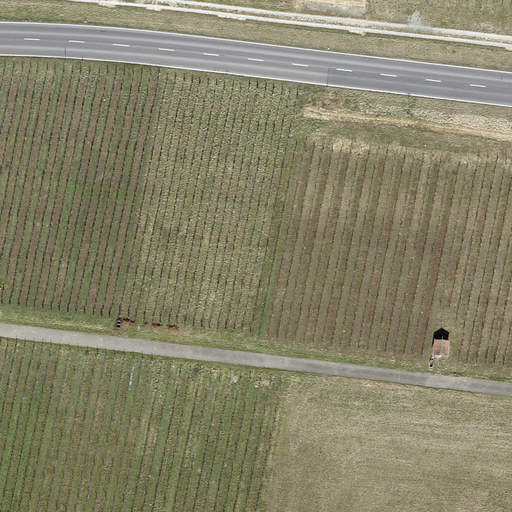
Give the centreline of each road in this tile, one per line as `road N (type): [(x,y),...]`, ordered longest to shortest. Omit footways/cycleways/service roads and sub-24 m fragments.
road 1 (track): [(511,388),(0,331)]
road 2 (primary): [(0,39),(511,90)]
road 3 (track): [(65,0),(189,5),(511,44)]
